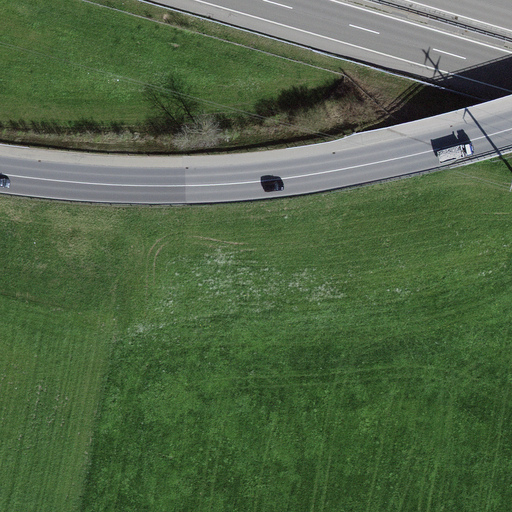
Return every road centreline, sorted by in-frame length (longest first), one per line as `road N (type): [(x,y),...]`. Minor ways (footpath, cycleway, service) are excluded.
road 1 (secondary): [(0,174),(91,184),(263,181),(433,151),(511,128)]
road 2 (motorway): [(258,0),(511,73)]
